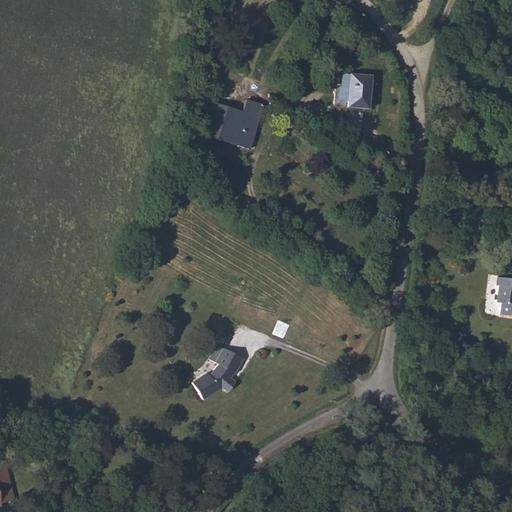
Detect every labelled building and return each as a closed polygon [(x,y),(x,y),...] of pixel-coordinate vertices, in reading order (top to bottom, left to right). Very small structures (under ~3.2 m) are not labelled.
[(215,99),(223,61),(203,58),(193,67),(189,81),(196,83),(193,95),(215,99)] [(329,72),(328,86),(326,86),(325,98),(335,99),(334,107),(355,109),(356,98),(354,98),(356,75),(337,73),(329,72)] [(247,147),(257,103),(239,99),(237,110),(205,103),(198,137),(247,147)] [(499,303),(498,313),(511,314),(511,278),(498,277),(495,302),(499,303)] [(197,386),(216,398),(225,385),(232,390),(239,380),(235,377),(236,374),(248,357),(228,344),(218,358),(223,361),(216,371),(210,366),(197,386)]
